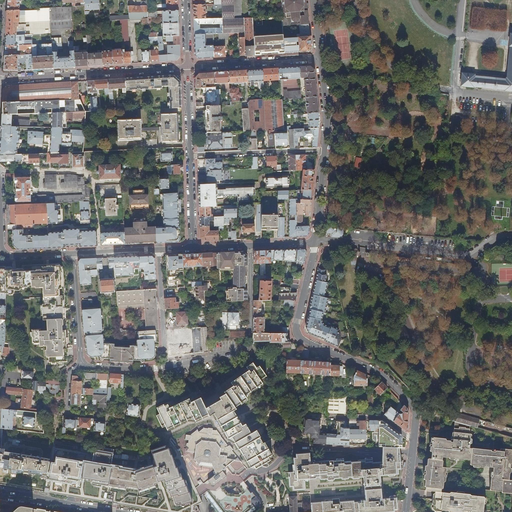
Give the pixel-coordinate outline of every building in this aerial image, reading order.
[(7,0),(8,6),(7,12),(19,11),(19,0),(7,0)] [(98,0),(83,0),(84,3),(85,3),(85,11),(99,10),(98,0)] [(178,0),(166,0),(167,10),(160,10),(160,12),(179,11),(179,3),(178,0)] [(221,0),(222,5),(222,9),(222,16),(222,19),(223,34),(230,34),(236,34),(240,33),(245,33),(244,18),(242,18),(235,18),(234,0),(221,0)] [(281,0),(282,17),(282,18),(285,18),(286,18),(287,26),(297,25),(297,26),(301,25),(309,24),(307,5),(306,0),(281,0)] [(205,5),(194,6),(194,13),(194,19),(222,19),(222,16),(206,16),(205,5)] [(61,8),(49,9),(50,29),(72,28),(71,11),(71,7),(61,8)] [(49,9),(39,10),(40,11),(30,11),(19,11),(7,12),(7,24),(6,37),(26,35),(25,25),(18,25),(18,23),(29,22),(30,35),(31,35),(50,34),(50,29),(49,9)] [(179,19),(179,11),(160,12),(152,13),(148,13),(149,25),(152,25),(152,23),(151,23),(151,18),(163,17),(163,24),(161,24),(161,25),(179,24),(179,19)] [(148,13),(129,13),(129,16),(130,20),(142,20),(143,26),(146,26),(149,25),(148,13)] [(253,18),(250,18),(244,18),(245,33),(245,45),(248,45),(255,45),(254,38),(253,18)] [(214,34),(217,34),(219,34),(223,34),(222,19),(194,19),(194,27),(195,35),(214,34)] [(127,20),(121,21),(122,47),(129,47),(127,20)] [(179,31),(179,24),(161,25),(161,26),(163,25),(163,37),(180,36),(179,31)] [(310,34),(309,24),(301,25),(302,30),(303,30),(304,34),(299,35),(300,38),(298,38),(300,52),(309,52),(312,48),(310,34)] [(214,34),(195,35),(195,48),(195,56),(199,59),(206,59),(215,58),(214,47),(214,36),(214,34)] [(511,34),(511,35),(510,46),(510,47),(507,78),(506,79),(501,79),(474,76),(474,75),(470,75),(462,74),(461,86),(473,87),(473,86),(505,89),(505,91),(511,91),(511,34)] [(26,35),(6,37),(6,42),(5,47),(31,45),(31,35),(30,35),(26,35)] [(180,44),(180,36),(163,37),(158,37),(159,62),(166,61),(176,61),(180,57),(180,51),(180,46),(167,46),(168,51),(167,51),(167,52),(168,52),(168,55),(164,56),(163,45),(161,45),(161,42),(175,42),(175,44),(180,44)] [(259,38),(254,38),(255,45),(255,46),(255,55),(261,55),(261,53),(279,52),(279,54),(284,53),(284,44),(283,36),(278,36),(278,38),(259,39),(259,38)] [(159,62),(158,37),(149,38),(150,44),(154,44),(155,51),(151,51),(151,62),(156,62),(159,62)] [(300,52),(298,38),(288,39),(289,43),(284,44),(284,53),(290,53),(290,52),(296,52),(300,52)] [(63,68),(75,68),(74,47),(73,47),(73,42),(65,43),(65,48),(70,48),(70,57),(69,58),(58,58),(57,58),(57,52),(58,52),(58,49),(62,48),(62,44),(52,45),(53,69),(63,68)] [(31,45),(5,47),(5,52),(5,57),(16,56),(16,51),(26,51),(26,54),(21,54),(19,55),(19,56),(32,55),(31,45)] [(36,45),(31,45),(32,55),(33,71),(42,70),(53,69),(52,45),(39,45),(40,48),(46,48),(47,55),(48,55),(48,57),(37,58),(36,45)] [(144,63),(151,62),(151,51),(150,51),(150,45),(145,45),(146,51),(142,52),(143,63),(144,63)] [(249,47),(245,47),(245,56),(251,56),(255,55),(255,46),(249,47)] [(81,67),(88,67),(88,55),(87,51),(79,51),(78,47),(74,47),(75,68),(81,67)] [(114,65),(123,64),(122,50),(114,51),(113,50),(112,50),(112,51),(104,52),(104,47),(102,47),(102,50),(102,52),(103,66),(114,65)] [(214,47),(215,58),(222,58),(226,57),(225,47),(214,47)] [(124,49),(122,49),(122,50),(123,64),(131,64),(131,56),(134,56),(133,52),(131,52),(131,53),(125,53),(125,50),(124,51),(124,49)] [(96,66),(103,66),(102,52),(101,52),(101,54),(95,54),(95,53),(93,53),(94,54),(88,55),(88,67),(96,66)] [(16,56),(5,57),(5,64),(4,71),(18,71),(21,71),(21,67),(20,67),(18,67),(18,65),(20,65),(20,64),(21,64),(22,64),(26,64),(27,71),(33,71),(32,55),(19,56),(16,56)] [(300,79),(300,67),(279,69),(279,81),(300,79)] [(305,67),(300,67),(300,79),(307,78),(307,79),(306,80),(306,81),(305,81),(306,98),(318,97),(316,81),(314,70),(310,67),(305,67)] [(272,69),(263,70),(263,82),(279,81),(279,69),(272,69)] [(256,70),(247,71),(248,83),(260,82),(260,90),(264,89),(263,82),(263,70),(256,70)] [(237,72),(228,72),(229,84),(234,84),(235,85),(242,84),(242,85),(239,85),(239,87),(242,87),(242,86),(244,86),(244,83),(243,71),(237,72)] [(222,73),(214,73),(215,84),(225,84),(226,93),(230,92),(230,90),(229,84),(228,72),(222,73)] [(215,84),(214,73),(204,74),(199,74),(196,78),(196,83),(196,89),(204,89),(206,88),(206,86),(207,86),(207,85),(213,85),(213,88),(215,88),(215,85),(215,84)] [(139,78),(134,79),(134,81),(173,78),(177,80),(178,83),(179,108),(181,108),(181,81),(174,76),(168,76),(163,76),(139,78)] [(134,79),(125,79),(126,88),(126,91),(162,89),(162,87),(168,87),(169,88),(169,98),(170,98),(170,102),(169,102),(170,109),(179,108),(178,83),(177,80),(173,78),(134,81),(134,79)] [(118,80),(108,81),(109,94),(112,94),(112,90),(115,89),(115,91),(117,91),(117,89),(122,89),(122,93),(126,93),(126,91),(126,88),(125,79),(118,80)] [(95,81),(87,82),(88,94),(92,94),(92,96),(93,95),(93,94),(96,94),(96,91),(95,81)] [(102,81),(95,81),(96,91),(97,91),(97,90),(105,89),(105,95),(109,95),(109,94),(108,81),(102,81)] [(3,103),(10,103),(44,101),(45,101),(72,99),(71,83),(10,87),(7,87),(4,90),(3,91),(3,95),(3,103)] [(206,88),(204,89),(204,93),(207,93),(208,103),(217,102),(216,99),(218,99),(217,96),(216,96),(216,91),(215,91),(215,88),(213,88),(206,88)] [(230,90),(230,92),(230,98),(233,98),(233,102),(240,102),(239,98),(240,98),(241,97),(241,94),(240,93),(239,93),(239,89),(230,90)] [(287,90),(284,90),(284,100),(302,99),(301,91),(288,92),(287,90)] [(319,105),(318,97),(306,98),(306,104),(309,104),(309,106),(307,107),(308,114),(319,113),(319,105)] [(10,103),(3,103),(2,108),(2,116),(12,115),(17,115),(17,108),(18,108),(18,107),(19,107),(35,106),(35,115),(52,114),(63,113),(67,113),(86,112),(80,100),(79,100),(72,100),(44,101),(10,103)] [(264,103),(266,131),(269,131),(276,130),(284,130),(284,127),(283,115),(283,112),(282,101),(282,100),(279,100),(264,101),(264,103)] [(17,108),(17,115),(35,115),(35,106),(19,107),(18,107),(18,108),(17,108)] [(222,107),(206,107),(207,115),(205,115),(206,125),(207,125),(207,133),(210,133),(218,133),(228,133),(232,132),(237,132),(250,132),(248,109),(242,110),(242,106),(232,106),(231,106),(228,106),(222,107)] [(85,119),(86,112),(67,113),(67,115),(67,121),(72,121),(73,118),(85,119)] [(52,114),(51,128),(62,128),(63,115),(63,113),(52,114)] [(320,119),(319,113),(308,114),(309,129),(311,129),(319,128),(320,119)] [(161,128),(161,131),(162,143),(177,143),(177,114),(161,115),(161,128)] [(12,115),(2,116),(2,121),(1,127),(19,127),(30,127),(30,121),(12,119),(12,115)] [(140,141),(140,132),(140,129),(140,119),(118,120),(119,142),(140,141)] [(19,127),(1,127),(1,133),(0,152),(0,156),(14,156),(17,155),(18,144),(19,144),(20,134),(19,134),(19,127)] [(317,148),(319,128),(311,129),(311,132),(304,132),(304,136),(304,138),(313,137),(313,148),(317,148)] [(304,132),(304,129),(302,129),(300,129),(294,129),(295,146),(297,145),(297,137),(304,136),(304,132)] [(62,131),(52,131),(51,135),(44,134),(44,132),(29,132),(28,144),(48,145),(48,154),(59,154),(59,146),(68,146),(68,145),(72,145),(72,142),(84,142),(85,131),(71,130),(71,133),(62,132),(62,131)] [(218,133),(210,133),(210,137),(208,137),(209,149),(223,148),(222,136),(217,137),(217,135),(218,135),(218,133)] [(275,135),(276,146),(288,146),(287,134),(277,134),(275,135)] [(59,154),(48,154),(48,163),(52,163),(59,163),(59,164),(62,164),(62,165),(65,165),(66,164),(68,164),(68,163),(71,163),(70,153),(59,154)] [(84,153),(83,153),(81,153),(81,156),(73,156),(74,168),(84,168),(84,161),(85,161),(85,158),(83,158),(82,158),(82,155),(84,155),(84,153)] [(172,153),(161,153),(161,162),(173,161),(172,153)] [(17,155),(14,156),(15,162),(22,162),(22,161),(30,161),(30,159),(37,159),(37,169),(40,169),(40,163),(40,155),(17,155)] [(14,156),(0,156),(0,163),(7,163),(7,164),(10,164),(10,162),(15,162),(14,156)] [(296,156),(288,156),(289,171),(296,171),(296,156)] [(304,156),(296,156),(296,171),(303,171),(306,171),(305,156),(304,156)] [(277,157),(267,157),(267,167),(276,167),(276,168),(275,168),(275,170),(271,170),(271,172),(277,172),(277,165),(277,157)] [(215,159),(206,160),(207,171),(218,171),(223,170),(222,163),(215,163),(215,159)] [(183,165),(174,166),(171,166),(172,167),(173,167),(173,171),(174,175),(181,175),(180,168),(183,168),(183,165)] [(120,166),(99,166),(100,172),(99,172),(98,172),(97,173),(97,174),(98,174),(99,174),(100,174),(100,180),(121,179),(121,173),(122,173),(123,173),(123,172),(122,171),(121,171),(121,172),(120,166)] [(306,171),(303,171),(301,191),(302,191),(313,190),(314,182),(315,170),(306,171)] [(218,171),(207,171),(207,183),(218,182),(218,171)] [(21,174),(7,175),(7,179),(16,179),(15,180),(15,184),(17,185),(17,196),(16,197),(16,201),(17,202),(31,202),(30,178),(22,179),(22,176),(21,176),(21,174)] [(89,202),(91,202),(89,185),(85,185),(84,178),(83,178),(71,175),(64,176),(65,183),(62,183),(61,184),(62,189),(78,188),(78,186),(85,186),(86,195),(82,195),(49,197),(49,195),(40,196),(39,196),(39,204),(47,204),(56,204),(74,203),(80,202),(89,202)] [(269,179),(266,179),(267,185),(267,188),(275,188),(274,186),(283,186),(283,188),(289,187),(289,184),(290,184),(289,178),(288,175),(282,175),(282,177),(274,178),(274,176),(269,176),(269,179)] [(57,176),(45,176),(45,183),(44,184),(44,188),(47,188),(47,189),(57,189),(57,176)] [(168,177),(160,177),(160,190),(169,190),(169,180),(168,180),(168,177)] [(206,185),(199,185),(199,197),(200,208),(211,207),(217,207),(217,197),(238,196),(238,202),(249,201),(249,195),(255,195),(255,186),(226,187),(226,190),(217,191),(217,184),(206,185)] [(313,196),(313,190),(302,191),(302,200),(312,200),(313,196)] [(297,200),(298,191),(279,192),(279,195),(278,199),(288,199),(288,200),(290,200),(290,237),(297,237),(297,204),(297,200)] [(178,193),(177,193),(163,194),(164,206),(162,206),(162,213),(166,213),(178,213),(178,201),(178,193)] [(144,194),(133,195),(129,195),(130,209),(133,209),(135,208),(136,206),(142,206),(144,208),(145,209),(149,209),(148,194),(144,194)] [(118,200),(106,200),(107,217),(118,216),(118,210),(119,210),(119,206),(118,206),(118,200)] [(311,213),(312,200),(302,200),(301,200),(301,204),(297,204),(297,237),(303,237),(306,237),(309,234),(310,226),(302,226),(302,224),(303,204),(306,204),(305,216),(311,217),(311,213)] [(90,224),(89,202),(80,202),(81,224),(90,224)] [(39,204),(7,206),(8,217),(8,230),(13,230),(23,229),(33,229),(33,225),(48,224),(47,204),(39,204)] [(56,205),(56,204),(47,204),(48,224),(52,224),(51,220),(59,220),(59,214),(58,212),(56,212),(56,205)] [(228,222),(229,221),(229,219),(237,219),(237,206),(224,207),(224,217),(224,219),(226,219),(226,221),(226,222),(228,222)] [(211,207),(200,208),(200,213),(200,218),(218,217),(218,215),(211,215),(211,207)] [(164,217),(164,225),(179,225),(178,213),(166,213),(162,213),(162,217),(164,217)] [(262,215),(262,230),(278,230),(278,215),(262,215)] [(218,217),(200,218),(200,223),(200,227),(209,227),(209,222),(215,222),(215,227),(219,227),(224,226),(224,219),(224,217),(218,217)] [(134,229),(124,229),(125,245),(140,244),(157,244),(156,228),(147,228),(147,219),(133,220),(134,229)] [(243,228),(243,232),(243,233),(255,232),(255,222),(243,223),(243,228)] [(124,229),(124,224),(121,224),(122,232),(123,233),(101,234),(101,246),(113,246),(125,245),(124,229)] [(164,227),(156,228),(157,244),(167,243),(167,239),(171,239),(171,241),(178,241),(179,239),(179,227),(179,225),(164,225),(164,227)] [(324,226),(325,233),(332,233),(335,234),(335,237),(341,237),(342,228),(324,226)] [(167,239),(167,243),(178,243),(181,239),(180,227),(179,227),(179,239),(178,241),(171,241),(171,239),(167,239)] [(209,227),(200,227),(201,239),(203,241),(208,241),(217,241),(219,241),(219,231),(209,232),(209,227)] [(13,246),(18,250),(29,250),(29,247),(33,247),(33,248),(40,247),(40,249),(43,249),(49,249),(49,236),(35,236),(35,235),(23,236),(23,229),(13,230),(13,246)] [(76,245),(76,230),(63,231),(63,233),(52,234),(53,249),(65,248),(64,246),(76,245)] [(95,232),(88,232),(79,232),(79,230),(76,230),(76,245),(80,245),(80,247),(83,247),(90,247),(94,232),(95,232)] [(298,263),(304,264),(307,252),(304,249),(302,249),(299,249),(298,250),(297,262),(298,262),(298,263)] [(271,259),(283,260),(284,250),(278,250),(271,251),(271,259)] [(297,262),(298,250),(296,250),(292,250),(284,250),(283,260),(287,261),(291,262),(294,262),(295,262),(297,262)] [(266,274),(266,275),(270,275),(270,273),(265,274),(265,264),(270,263),(271,263),(271,259),(271,251),(257,251),(254,251),(254,264),(260,264),(261,264),(261,266),(260,266),(260,274),(266,274)] [(231,302),(247,301),(247,290),(245,290),(245,284),(246,284),(246,277),(245,277),(245,266),(248,266),(248,256),(244,252),(235,252),(232,253),(217,253),(217,270),(220,270),(231,270),(231,271),(233,271),(233,284),(234,284),(234,287),(236,287),(236,288),(233,288),(228,288),(228,292),(229,299),(231,298),(231,302)] [(217,270),(217,253),(207,254),(202,254),(203,267),(208,267),(210,269),(212,269),(216,270),(217,270)] [(203,267),(202,254),(191,254),(183,255),(184,267),(190,267),(190,268),(192,268),(192,267),(203,267)] [(184,267),(183,255),(174,255),(166,255),(168,288),(176,288),(177,288),(176,272),(179,272),(180,271),(180,270),(184,270),(184,267)] [(155,259),(152,256),(146,256),(139,257),(140,267),(140,268),(144,268),(144,270),(145,272),(145,280),(156,279),(156,272),(155,259)] [(98,270),(97,258),(88,259),(82,259),(79,263),(80,278),(81,285),(92,284),(91,276),(98,276),(98,270)] [(116,275),(123,274),(122,264),(123,264),(122,261),(119,260),(115,260),(115,271),(116,275)] [(122,264),(123,274),(133,274),(133,263),(123,264),(122,264)] [(64,285),(63,267),(60,264),(44,265),(39,265),(24,266),(24,270),(14,270),(14,268),(6,269),(6,267),(0,267),(0,293),(6,294),(14,294),(14,290),(21,290),(21,286),(31,286),(32,287),(43,287),(43,291),(45,291),(45,305),(42,305),(43,321),(47,320),(47,331),(40,331),(40,329),(31,330),(32,343),(39,343),(40,347),(46,346),(47,358),(49,358),(49,363),(67,362),(67,345),(71,345),(70,330),(70,320),(67,319),(65,319),(64,285)] [(318,267),(317,273),(309,309),(310,309),(306,327),(308,334),(325,341),(324,342),(337,347),(340,339),(339,334),(337,333),(338,329),(331,326),(330,327),(323,324),(320,320),(322,312),(324,313),(328,298),(324,296),(327,283),(324,282),(326,275),(324,274),(325,269),(318,267)] [(115,292),(114,279),(100,280),(101,293),(115,292)] [(259,301),(262,301),(271,300),(272,282),(271,282),(271,281),(270,281),(270,282),(260,281),(260,286),(260,296),(259,296),(259,301)] [(204,291),(208,291),(208,286),(204,286),(196,287),(197,300),(205,299),(204,291)] [(145,311),(157,310),(156,297),(156,289),(141,290),(123,292),(117,292),(118,308),(118,309),(139,307),(145,307),(145,311)] [(289,300),(295,301),(296,296),(297,294),(283,294),(284,289),(280,289),(279,300),(285,300),(289,300)] [(166,304),(166,309),(179,309),(178,302),(176,302),(175,298),(165,299),(166,304)] [(284,306),(293,308),(294,306),(295,301),(289,300),(285,300),(284,306)] [(100,302),(100,309),(111,308),(111,301),(100,302)] [(253,318),(261,318),(262,301),(259,301),(254,301),(254,310),(253,318)] [(194,353),(208,352),(207,339),(206,319),(205,307),(195,308),(194,308),(195,328),(179,329),(174,329),(174,327),(171,327),(171,330),(174,329),(174,336),(168,337),(168,342),(169,350),(169,356),(194,353)] [(156,342),(156,330),(147,331),(138,332),(138,340),(137,340),(137,346),(129,346),(129,348),(114,348),(114,344),(103,344),(103,335),(101,335),(101,332),(102,332),(100,309),(83,310),(83,311),(83,317),(83,321),(83,322),(84,321),(85,329),(84,329),(84,331),(84,333),(87,333),(87,336),(86,336),(87,343),(88,354),(91,356),(95,357),(98,357),(102,358),(110,359),(110,361),(115,361),(116,361),(133,362),(133,360),(143,361),(145,359),(152,358),(155,355),(154,342),(156,342)] [(156,330),(158,330),(158,320),(157,310),(145,311),(145,315),(147,331),(156,330)] [(188,325),(187,312),(176,313),(177,325),(188,325)] [(228,330),(236,330),(236,326),(239,326),(239,313),(228,313),(228,326),(228,330)] [(283,343),(290,342),(286,337),(287,334),(289,328),(283,327),(282,334),(264,333),(265,318),(261,318),(253,318),(253,321),(253,323),(253,330),(253,337),(254,341),(254,344),(260,344),(260,342),(269,342),(270,343),(283,343)] [(14,349),(9,349),(4,348),(0,347),(0,351),(2,352),(2,353),(3,353),(3,356),(9,356),(9,353),(15,354),(14,349)] [(300,373),(301,361),(287,361),(287,373),(300,373)] [(330,366),(330,363),(319,362),(301,361),(300,373),(300,374),(301,374),(311,374),(330,376),(330,366)] [(262,382),(268,378),(259,367),(256,369),(252,364),(246,368),(247,368),(245,370),(244,370),(244,371),(245,373),(230,383),(230,384),(228,385),(228,386),(229,388),(223,392),(220,400),(204,408),(200,399),(202,398),(204,400),(216,393),(215,390),(212,391),(211,388),(202,393),(201,392),(200,392),(196,384),(193,385),(199,397),(193,401),(191,398),(191,397),(188,399),(188,398),(184,400),(172,406),(170,403),(169,403),(167,404),(166,403),(163,405),(162,403),(157,406),(160,413),(157,415),(163,427),(166,426),(168,431),(188,422),(196,422),(212,414),(214,418),(218,426),(225,438),(226,440),(228,440),(233,444),(237,450),(238,450),(241,455),(249,469),(254,466),(256,469),(270,461),(268,457),(272,455),(264,443),(262,444),(259,438),(259,437),(256,431),(250,434),(245,424),(244,422),(243,421),(242,421),(240,423),(234,410),(236,409),(237,408),(249,401),(248,400),(253,396),(252,394),(264,386),(262,382)] [(330,366),(330,376),(338,376),(339,376),(342,376),(342,368),(339,367),(330,366)] [(34,371),(26,370),(25,373),(23,373),(23,374),(22,379),(33,379),(34,371)] [(367,386),(367,375),(358,372),(357,371),(355,375),(354,375),(353,379),(353,380),(354,380),(354,386),(367,386)] [(108,377),(108,374),(102,374),(80,372),(80,374),(83,374),(83,375),(87,378),(93,379),(93,380),(100,380),(100,386),(91,386),(91,389),(86,389),(81,388),(81,381),(78,381),(78,378),(77,377),(72,376),(72,386),(71,394),(81,394),(93,395),(107,396),(107,389),(108,377)] [(123,388),(124,375),(110,374),(110,377),(110,382),(121,383),(121,388),(123,388)] [(46,385),(46,382),(33,381),(32,390),(28,390),(7,388),(6,394),(23,395),(22,408),(31,409),(33,390),(46,392),(46,385)] [(380,395),(387,388),(385,386),(380,382),(379,383),(380,384),(375,389),(380,395)] [(81,394),(71,394),(71,404),(80,405),(81,394)] [(100,415),(106,416),(106,411),(107,399),(107,396),(93,395),(93,405),(94,405),(94,404),(96,404),(97,400),(101,401),(100,415)] [(346,406),(346,399),(328,398),(328,413),(345,414),(345,413),(346,406)] [(139,416),(140,405),(128,403),(126,414),(139,416)] [(407,408),(404,405),(400,410),(403,413),(402,415),(401,415),(400,415),(390,407),(384,415),(387,417),(405,431),(407,429),(408,420),(409,414),(407,408)] [(0,428),(2,428),(12,429),(14,414),(15,413),(15,412),(15,411),(14,410),(2,409),(1,421),(0,428)] [(471,426),(476,428),(478,421),(450,413),(449,420),(455,422),(471,426)] [(77,428),(79,417),(75,417),(75,420),(63,419),(61,433),(65,433),(66,427),(75,428),(77,428)] [(92,424),(93,424),(94,419),(87,418),(79,417),(77,428),(76,431),(79,432),(80,427),(91,428),(91,426),(92,426),(92,424)] [(34,432),(43,433),(44,419),(39,419),(38,422),(35,422),(34,432)] [(326,445),(327,434),(319,434),(320,420),(304,419),(303,434),(310,435),(310,438),(313,438),(313,444),(326,445)] [(349,429),(349,427),(347,427),(347,421),(338,421),(337,435),(327,434),(326,445),(335,445),(338,445),(349,445),(349,444),(349,429)] [(366,432),(366,421),(357,421),(357,425),(360,425),(360,428),(357,428),(357,429),(349,429),(349,444),(366,444),(366,432)] [(379,433),(379,421),(372,421),(369,421),(369,431),(375,431),(375,432),(379,433)] [(382,421),(379,421),(379,433),(379,446),(382,446),(393,447),(394,441),(389,441),(389,443),(383,443),(383,440),(384,440),(384,423),(382,421)] [(105,431),(106,422),(95,422),(95,430),(105,431)] [(470,430),(471,426),(455,422),(454,433),(453,434),(452,437),(452,438),(453,439),(453,443),(451,443),(450,442),(447,441),(446,440),(432,438),(431,439),(431,442),(432,444),(432,446),(430,447),(430,451),(430,452),(432,452),(431,459),(429,459),(428,460),(427,466),(426,465),(425,466),(424,470),(426,471),(425,474),(424,475),(423,478),(424,479),(425,480),(425,486),(425,487),(426,487),(425,490),(435,491),(442,492),(442,489),(443,488),(444,485),(444,482),(445,481),(446,478),(444,477),(445,474),(446,473),(447,469),(446,468),(442,468),(443,461),(442,460),(442,457),(449,458),(449,459),(452,460),(454,460),(455,459),(458,459),(459,460),(463,461),(464,460),(471,460),(470,464),(472,465),(494,468),(493,472),(492,472),(491,489),(491,490),(502,492),(503,480),(510,480),(510,473),(511,472),(511,468),(510,467),(511,464),(511,463),(511,451),(501,450),(500,450),(500,452),(496,452),(495,453),(493,453),(491,451),(473,449),(472,450),(470,449),(470,445),(471,441),(472,440),(472,436),(472,435),(470,435),(470,430)] [(226,444),(222,437),(221,437),(222,436),(217,431),(213,430),(213,429),(209,428),(209,429),(205,428),(200,432),(199,430),(191,435),(187,435),(187,436),(187,440),(189,440),(189,443),(188,443),(187,449),(188,449),(188,451),(195,452),(195,459),(199,465),(203,466),(213,467),(214,469),(216,475),(208,481),(212,485),(212,487),(214,487),(214,486),(223,479),(227,476),(223,470),(230,465),(234,461),(241,462),(238,458),(236,460),(227,459),(228,456),(229,457),(230,451),(234,450),(230,446),(227,447),(227,446),(228,445),(226,444)] [(192,511),(194,506),(192,501),(189,493),(188,493),(186,486),(185,487),(183,480),(182,480),(180,474),(179,474),(177,467),(176,467),(172,454),(171,455),(169,448),(168,448),(167,445),(152,449),(156,466),(153,466),(136,471),(133,470),(133,469),(112,465),(112,466),(110,465),(112,450),(96,448),(94,463),(85,462),(84,465),(77,464),(78,462),(57,458),(56,464),(49,463),(47,475),(47,478),(45,487),(50,488),(73,492),(107,498),(114,499),(117,500),(140,504),(163,508),(192,511)] [(47,475),(49,463),(50,459),(41,457),(10,452),(5,451),(5,448),(1,448),(0,448),(0,479),(22,483),(45,487),(47,478),(47,475)] [(401,469),(400,454),(382,453),(382,455),(380,461),(370,462),(370,459),(356,460),(356,461),(349,462),(349,461),(342,462),(342,460),(328,462),(328,461),(317,462),(317,463),(309,463),(308,454),(295,455),(295,459),(293,459),(294,473),(289,473),(289,478),(288,478),(289,488),(292,487),(293,491),(305,490),(304,480),(308,480),(309,479),(319,478),(319,479),(326,478),(326,480),(351,478),(363,477),(364,486),(365,500),(361,501),(360,501),(353,502),(353,501),(339,502),(339,499),(331,500),(332,501),(321,502),(321,503),(311,503),(311,511),(390,511),(394,511),(394,509),(397,509),(397,502),(396,497),(381,498),(379,476),(398,474),(398,469),(401,469)] [(208,481),(207,482),(204,484),(203,483),(196,489),(199,496),(200,497),(207,491),(216,502),(223,511),(253,511),(258,508),(259,501),(252,492),(251,493),(247,489),(249,487),(245,482),(252,477),(257,477),(257,476),(257,474),(258,473),(257,472),(256,469),(254,466),(249,469),(241,455),(239,457),(238,458),(241,462),(234,461),(230,465),(223,470),(227,476),(223,479),(214,486),(214,487),(212,487),(212,485),(208,481)] [(45,491),(45,487),(22,483),(0,479),(0,483),(25,488),(45,491)] [(511,511),(511,480),(510,480),(503,480),(502,492),(502,493),(511,493),(511,511)] [(92,500),(106,502),(107,498),(73,492),(50,488),(50,492),(79,497),(92,500)] [(194,506),(202,502),(200,497),(199,496),(196,489),(189,493),(192,501),(194,506)] [(213,502),(216,502),(207,491),(206,496),(211,501),(213,502)] [(483,511),(485,498),(484,497),(470,495),(469,494),(451,492),(449,493),(443,492),(442,492),(435,491),(433,509),(434,511),(440,511),(442,510),(448,511),(449,509),(451,509),(451,511),(458,511),(459,511),(459,510),(463,511),(470,511),(483,511)] [(192,511),(163,508),(140,504),(117,500),(114,499),(113,503),(123,505),(131,506),(143,508),(151,510),(163,511),(192,511)] [(223,511),(216,502),(213,502),(211,503),(210,511),(223,511)]
